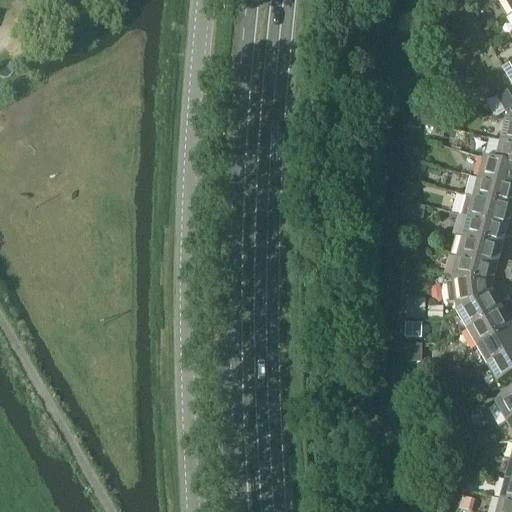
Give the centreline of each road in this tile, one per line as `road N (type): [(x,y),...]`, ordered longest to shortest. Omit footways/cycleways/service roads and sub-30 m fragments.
road 1 (primary): [(250,0),(233,185),(241,511)]
road 2 (primary): [(269,511),(260,282),(279,0)]
road 3 (unclassified): [(193,511),(188,186),(203,0)]
